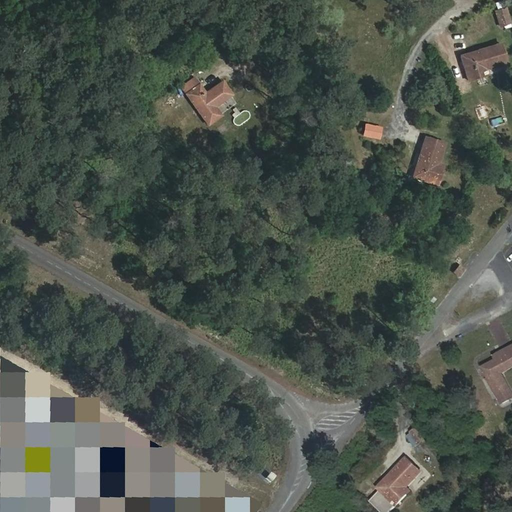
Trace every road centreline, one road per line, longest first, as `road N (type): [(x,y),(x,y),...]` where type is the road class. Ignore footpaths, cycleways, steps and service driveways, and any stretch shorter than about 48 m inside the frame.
road 1 (unclassified): [(0,233),(258,377),(303,432)]
road 2 (unclassified): [(303,432),(354,416),(511,226)]
